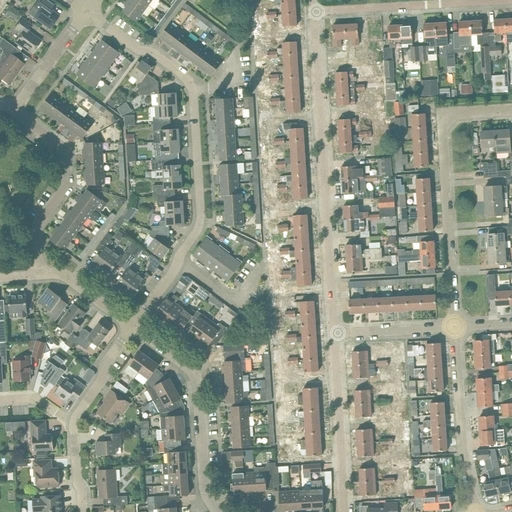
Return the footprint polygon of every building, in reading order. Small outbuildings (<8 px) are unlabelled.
[(33,6),(28,13),(34,17),(41,23),(49,29),(59,16),(48,8),(52,3),(47,0),(37,0),(35,4),(33,6)] [(148,5),(141,0),(127,0),(127,2),(142,13),(148,5)] [(176,0),(170,8),(174,11),(180,3),(176,0)] [(253,0),(254,7),(258,7),(258,18),(255,18),(256,37),(260,37),(260,48),(257,49),(258,68),(261,67),(262,72),(258,73),(260,102),(299,99),(293,0),(253,0)] [(142,13),(127,2),(124,5),(126,7),(123,12),(136,22),(142,13)] [(191,14),(194,10),(185,3),(182,7),(191,14)] [(170,8),(164,17),(168,20),(174,11),(170,8)] [(191,14),(194,16),(192,20),(194,22),(192,24),(195,26),(199,20),(200,20),(202,17),(194,10),(191,14)] [(161,28),(168,20),(164,17),(163,18),(160,22),(158,25),(161,28)] [(202,17),(200,20),(208,27),(211,23),(202,17)] [(32,25),(24,19),(22,18),(14,28),(21,33),(15,42),(31,54),(41,41),(27,31),(32,25)] [(469,19),(463,19),(463,22),(459,22),(459,32),(459,36),(460,36),(471,35),(470,21),(469,21),(469,19)] [(506,33),(505,19),(494,20),(495,42),(501,41),(500,33),(506,33)] [(482,20),(470,21),(471,35),(477,35),(477,45),(483,45),(482,20)] [(446,46),(448,46),(447,36),(447,22),(442,23),(442,21),(436,21),(436,23),(435,23),(436,46),(446,46)] [(167,46),(179,30),(170,23),(160,37),(165,41),(163,43),(167,46)] [(217,33),(220,30),(211,23),(208,27),(217,33)] [(430,47),(436,46),(435,23),(423,24),(424,34),(424,38),(425,42),(430,42),(430,47)] [(158,25),(156,28),(152,33),(155,36),(161,28),(158,25)] [(401,39),(400,25),(388,26),(390,48),(396,47),(395,39),(401,39)] [(413,43),(412,38),(411,25),(400,25),(401,39),(401,44),(413,43)] [(372,27),(359,28),(360,48),(373,48),(372,27)] [(346,28),(333,29),(334,50),(347,49),(346,28)] [(359,28),(346,28),(347,49),(360,48),(359,28)] [(179,30),(167,46),(170,48),(172,46),(177,50),(187,37),(179,30)] [(228,36),(220,30),(217,33),(226,40),(228,36)] [(208,34),(205,39),(209,42),(213,38),(208,34)] [(237,43),(228,36),(226,40),(235,47),(237,43)] [(448,46),(448,48),(446,48),(447,65),(455,65),(454,49),(454,36),(447,36),(448,46)] [(196,43),(187,37),(177,50),(182,54),(181,56),(184,59),(196,43)] [(10,55),(0,68),(0,77),(0,78),(8,84),(23,64),(18,60),(23,54),(15,48),(2,38),(0,41),(0,48),(4,53),(6,52),(10,55)] [(95,44),(93,47),(113,62),(116,58),(117,59),(121,54),(102,40),(98,45),(95,44)] [(196,43),(184,59),(187,61),(189,59),(195,63),(205,50),(196,43)] [(419,46),(420,60),(428,60),(427,45),(419,46)] [(489,46),(489,47),(490,60),(497,60),(497,56),(502,55),(501,45),(489,46)] [(420,60),(419,46),(411,46),(412,61),(420,60)] [(437,54),(436,46),(430,47),(427,47),(428,55),(437,54)] [(113,62),(93,47),(90,50),(92,52),(89,57),(108,72),(112,67),(110,65),(113,62)] [(490,60),(489,47),(480,47),(481,72),(490,72),(490,60)] [(393,48),(384,49),(386,78),(394,77),(393,48)] [(205,50),(195,63),(200,67),(198,69),(202,72),(213,56),(205,50)] [(213,56),(202,72),(205,74),(206,72),(212,76),(222,63),(213,56)] [(82,61),(80,64),(100,79),(103,75),(105,77),(108,72),(89,57),(85,62),(82,61)] [(132,62),(129,60),(122,68),(126,71),(132,62)] [(140,90),(150,85),(145,77),(152,68),(142,60),(136,68),(131,75),(141,82),(137,88),(140,90)] [(100,79),(80,64),(78,68),(80,70),(76,75),(84,81),(95,89),(99,84),(97,83),(100,79)] [(122,68),(116,77),(119,80),(126,71),(122,68)] [(356,74),(336,75),(337,88),(357,87),(356,74)] [(60,81),(66,85),(69,81),(63,77),(60,81)] [(116,77),(109,86),(113,89),(119,80),(116,77)] [(438,95),(438,80),(422,80),(422,96),(438,95)] [(473,94),(472,84),(461,85),(462,94),(473,94)] [(156,94),(150,85),(140,90),(140,95),(152,94),(152,106),(159,106),(177,105),(176,93),(156,94)] [(385,85),(386,102),(396,102),(395,85),(385,85)] [(113,89),(109,86),(103,94),(107,97),(113,89)] [(357,87),(337,88),(337,101),(358,99),(357,87)] [(49,114),(59,100),(51,94),(39,110),(43,113),(45,110),(49,114)] [(113,107),(117,102),(111,98),(108,103),(113,107)] [(213,109),(233,108),(232,98),(216,99),(216,105),(213,106),(213,109)] [(358,99),(337,101),(338,113),(359,112),(358,99)] [(68,106),(59,100),(49,114),(53,117),(52,119),(56,122),(68,106)] [(122,116),(131,109),(126,102),(117,108),(122,116)] [(396,116),(403,115),(402,102),(394,102),(396,116)] [(177,105),(159,106),(160,118),(153,118),(153,124),(166,123),(166,117),(178,117),(177,105)] [(76,112),(68,106),(56,122),(60,125),(61,122),(66,126),(76,112)] [(234,118),(233,108),(213,109),(214,114),(217,114),(217,119),(234,118)] [(76,112),(66,126),(70,129),(68,131),(73,134),(84,119),(76,112)] [(359,112),(338,113),(339,126),(359,124),(359,112)] [(234,118),(217,119),(217,126),(214,126),(215,130),(234,129),(234,118)] [(84,119),(73,134),(76,137),(78,134),(83,138),(93,125),(84,119)] [(166,123),(153,124),(154,142),(179,141),(178,129),(166,129),(166,123)] [(425,123),(404,124),(405,137),(426,136),(425,123)] [(359,124),(339,126),(340,138),(360,137),(359,124)] [(235,139),(234,129),(215,130),(215,134),(218,134),(218,140),(235,139)] [(511,162),(511,149),(510,149),(509,146),(510,146),(509,130),(495,131),(496,146),(497,146),(497,152),(510,151),(511,163),(511,162)] [(496,146),(495,131),(481,132),(482,147),(492,146),(496,146)] [(426,136),(405,137),(406,149),(427,148),(426,136)] [(360,137),(340,138),(340,151),(361,150),(360,137)] [(235,139),(218,140),(219,146),(216,146),(216,151),(236,149),(235,139)] [(180,153),(179,141),(154,142),(155,160),(168,159),(168,153),(180,153)] [(83,154),(102,153),(102,142),(95,142),(85,143),(85,149),(82,149),(83,154)] [(298,144),(279,145),(280,155),(299,154),(298,144)] [(427,148),(406,149),(407,162),(428,161),(427,148)] [(236,160),(236,149),(216,151),(216,155),(219,154),(219,161),(236,160)] [(102,153),(83,154),(83,159),(86,159),(86,165),(103,164),(102,153)] [(299,154),(280,155),(280,165),(299,164),(299,154)] [(377,178),(392,176),(390,158),(378,159),(379,171),(377,171),(377,176),(377,178)] [(168,159),(155,160),(151,160),(152,171),(163,171),(164,178),(181,177),(181,165),(169,165),(168,159)] [(217,174),(237,173),(237,163),(220,164),(220,171),(217,171),(217,174)] [(487,163),(488,170),(483,170),(484,178),(498,177),(497,163),(487,163)] [(103,164),(86,165),(87,170),(84,170),(84,175),(104,174),(103,164)] [(299,164),(280,165),(281,174),(300,173),(300,164),(299,164)] [(372,181),(371,176),(364,177),(363,168),(356,169),(356,166),(341,167),(342,180),(357,179),(365,179),(365,181),(372,181)] [(238,184),(237,173),(217,174),(218,179),(221,179),(221,185),(238,184)] [(300,173),(281,174),(281,184),(301,183),(300,173)] [(104,184),(104,174),(84,175),(84,179),(87,179),(88,185),(98,185),(104,184)] [(181,177),(164,178),(164,185),(153,185),(154,196),(170,195),(170,189),(182,189),(181,177)] [(417,193),(430,191),(429,178),(419,179),(416,180),(417,193)] [(343,194),(358,193),(357,179),(342,180),(343,194)] [(357,179),(358,193),(366,192),(365,179),(357,179)] [(301,183),(281,184),(282,194),(301,192),(301,183)] [(238,184),(221,185),(221,191),(218,191),(219,196),(222,196),(222,195),(239,194),(238,184)] [(393,184),(386,184),(386,197),(394,197),(393,184)] [(485,201),(502,200),(501,193),(508,193),(507,186),(505,186),(494,186),(484,187),(485,201)] [(79,196),(95,208),(101,200),(87,190),(84,195),(81,193),(79,196)] [(430,191),(417,193),(418,206),(431,205),(430,191)] [(301,192),(282,194),(283,203),(302,202),(301,192)] [(241,194),(239,194),(222,195),(222,196),(222,200),(225,199),(225,205),(242,204),(241,194)] [(171,201),(170,195),(154,196),(158,196),(158,207),(165,206),(166,214),(184,213),(183,201),(171,201)] [(78,203),(75,207),(89,217),(95,208),(79,196),(76,201),(78,203)] [(395,209),(395,207),(394,197),(386,197),(379,198),(380,216),(395,215),(395,209)] [(502,208),(502,200),(485,201),(486,216),(496,216),(503,215),(509,214),(509,208),(502,208)] [(302,202),(283,203),(283,213),(302,211),(302,202)] [(242,204),(225,205),(225,211),(223,212),(223,216),(243,215),(242,204)] [(374,220),(374,215),(368,215),(367,212),(359,212),(359,205),(343,206),(344,219),(359,218),(368,218),(368,220),(374,220)] [(431,205),(418,206),(419,213),(411,214),(411,220),(419,219),(432,218),(431,205)] [(400,209),(395,209),(395,215),(396,222),(401,222),(401,220),(407,220),(406,206),(400,207),(400,209)] [(69,210),(67,213),(82,225),(89,217),(75,207),(72,211),(69,210)] [(302,211),(283,213),(284,223),(303,222),(302,211)] [(82,225),(67,213),(63,217),(66,219),(63,223),(76,233),(82,225)] [(184,213),(166,214),(166,221),(159,221),(159,226),(151,226),(151,231),(162,234),(164,226),(184,224),(184,213)] [(243,215),(223,216),(223,220),(226,220),(226,226),(236,225),(243,225),(243,215)] [(360,232),(359,218),(344,219),(345,233),(360,232)] [(432,218),(419,219),(420,232),(423,231),(433,231),(432,218)] [(76,233),(63,223),(59,227),(57,226),(54,230),(70,242),(76,233)] [(307,224),(288,225),(289,235),(308,234),(307,224)] [(511,226),(510,226),(503,227),(504,234),(504,235),(511,234),(511,226)] [(222,229),(220,233),(228,237),(230,233),(222,229)] [(70,242),(54,230),(51,234),(54,235),(50,240),(64,250),(70,242)] [(162,234),(151,231),(149,234),(155,238),(148,248),(154,253),(162,259),(169,249),(160,242),(162,234)] [(102,267),(114,250),(107,245),(113,236),(108,232),(100,243),(104,246),(93,260),(102,267)] [(308,234),(289,235),(289,245),(308,244),(308,234)] [(505,248),(504,235),(504,234),(498,234),(488,235),(489,249),(505,248)] [(200,264),(215,244),(211,241),(212,239),(207,236),(193,255),(198,259),(197,262),(200,264)] [(244,245),(246,241),(237,236),(235,241),(244,245)] [(246,241),(244,245),(253,249),(255,245),(246,241)] [(398,256),(434,254),(433,241),(420,242),(421,249),(412,250),(413,251),(405,252),(404,249),(398,250),(398,256)] [(218,247),(215,244),(200,264),(203,266),(205,264),(210,268),(225,249),(220,245),(218,247)] [(308,244),(289,245),(290,254),(309,253),(309,244),(308,244)] [(365,250),(361,251),(360,244),(346,245),(347,258),(361,257),(370,257),(370,259),(382,258),(381,248),(365,249),(365,250)] [(506,262),(505,248),(489,249),(489,264),(499,263),(506,262)] [(230,252),(225,249),(210,268),(215,272),(214,274),(217,277),(232,257),(228,254),(230,252)] [(122,256),(114,250),(102,267),(110,273),(119,262),(123,265),(131,255),(126,251),(122,256)] [(267,250),(267,262),(277,263),(278,254),(288,255),(288,251),(267,250)] [(309,253),(290,254),(290,264),(310,263),(309,253)] [(434,254),(398,256),(398,262),(421,261),(422,268),(435,267),(434,254)] [(131,255),(123,265),(128,268),(117,283),(126,290),(138,273),(130,267),(136,258),(131,255)] [(148,260),(150,261),(158,267),(161,262),(151,255),(148,260)] [(232,257),(217,277),(220,279),(223,277),(228,281),(242,262),(237,258),(236,260),(232,257)] [(361,257),(347,258),(347,272),(362,271),(361,257)] [(310,263),(290,264),(291,274),(310,272),(310,263)] [(310,272),(291,274),(292,283),(311,282),(310,272)] [(138,273),(126,290),(134,296),(150,276),(146,273),(143,276),(138,273)] [(187,287),(192,280),(188,277),(182,276),(178,280),(187,287)] [(192,280),(187,287),(185,290),(194,297),(194,296),(201,287),(192,280)] [(311,282),(292,283),(292,293),(311,292),(312,292),(311,282)] [(201,286),(201,287),(194,296),(202,302),(209,292),(201,286)] [(51,327),(56,321),(66,307),(58,302),(61,298),(48,287),(37,301),(49,310),(46,314),(52,318),(47,324),(51,327)] [(510,305),(510,291),(495,292),(496,305),(510,305)] [(311,292),(292,293),(293,302),(312,301),(311,292)] [(26,295),(9,296),(9,305),(5,305),(4,305),(4,306),(5,313),(18,313),(19,317),(27,317),(27,312),(26,295)] [(164,318),(175,303),(179,298),(174,295),(171,300),(166,296),(155,311),(164,318)] [(435,295),(421,296),(422,309),(436,309),(435,295)] [(421,296),(407,297),(407,310),(422,309),(421,296)] [(392,297),(378,298),(379,312),(393,311),(392,297)] [(407,310),(407,297),(392,297),(393,311),(407,310)] [(379,312),(378,298),(364,299),(364,313),(379,312)] [(364,313),(364,299),(349,300),(350,313),(364,313)] [(312,301),(293,302),(293,312),(313,311),(312,301)] [(184,310),(175,303),(164,318),(173,324),(184,310)] [(76,331),(78,328),(84,320),(81,318),(85,313),(74,304),(59,324),(71,332),(73,329),(76,331)] [(230,308),(227,311),(236,318),(239,315),(230,308)] [(184,310),(173,324),(182,331),(193,316),(184,310)] [(197,311),(193,316),(182,331),(187,335),(189,332),(199,339),(211,321),(197,311)] [(35,334),(35,333),(34,318),(26,319),(27,335),(35,334)] [(211,321),(199,339),(208,346),(213,340),(218,343),(228,329),(220,323),(217,325),(211,321)] [(110,331),(99,323),(91,333),(84,329),(78,337),(75,341),(86,350),(92,342),(98,347),(110,331)] [(73,333),(65,344),(70,348),(75,341),(78,337),(73,333)] [(475,355),(494,354),(494,340),(474,341),(475,355)] [(30,341),(28,341),(28,344),(30,349),(34,350),(37,341),(35,341),(30,341)] [(45,343),(37,341),(34,350),(32,356),(41,358),(45,343)] [(427,356),(441,355),(440,343),(427,344),(427,356)] [(222,372),(242,371),(241,361),(245,361),(244,350),(234,351),(224,352),(225,366),(222,366),(222,372)] [(399,350),(391,351),(392,367),(400,366),(399,350)] [(139,372),(149,358),(139,351),(129,365),(139,372)] [(375,351),(368,352),(369,368),(376,367),(375,351)] [(383,351),(375,351),(376,367),(384,367),(383,351)] [(391,351),(383,351),(384,367),(392,367),(391,351)] [(360,352),(352,353),(353,369),(361,368),(360,352)] [(368,352),(360,352),(361,368),(369,368),(368,352)] [(494,354),(475,355),(476,369),(495,368),(494,354)] [(49,360),(47,360),(41,384),(46,387),(49,382),(54,386),(65,371),(60,368),(65,361),(56,355),(49,360)] [(441,355),(427,356),(428,368),(442,367),(441,355)] [(32,373),(31,363),(31,356),(22,356),(22,361),(13,361),(14,381),(30,380),(30,373),(32,373)] [(149,358),(139,372),(148,379),(145,383),(148,386),(160,375),(154,372),(159,365),(149,358)] [(316,359),(296,361),(296,372),(316,371),(316,359)] [(500,372),(511,371),(511,364),(508,364),(509,366),(500,366),(500,372)] [(442,379),(442,367),(428,368),(429,380),(442,379)] [(242,371),(222,372),(222,377),(225,376),(226,382),(242,382),(242,371)] [(316,371),(296,372),(297,383),(317,382),(316,371)] [(160,375),(148,386),(146,387),(154,400),(175,388),(169,378),(163,381),(160,375)] [(70,397),(76,401),(84,390),(86,387),(79,382),(77,385),(66,378),(55,393),(66,402),(70,397)] [(478,393),(492,392),(498,391),(497,385),(491,385),(491,378),(477,379),(475,380),(475,386),(477,386),(478,393)] [(442,379),(429,380),(430,392),(443,391),(442,379)] [(113,386),(121,392),(125,394),(128,389),(125,387),(117,381),(113,386)] [(242,382),(226,382),(226,388),(223,389),(223,393),(243,392),(242,382)] [(317,382),(297,383),(298,394),(318,392),(317,382)] [(176,390),(175,388),(154,400),(161,413),(176,409),(178,409),(175,403),(181,399),(179,395),(181,394),(178,389),(176,390)] [(111,423),(117,415),(119,412),(122,415),(130,403),(113,391),(113,392),(117,395),(112,403),(107,399),(97,413),(111,423)] [(244,402),(243,392),(223,393),(224,397),(227,397),(227,403),(237,402),(244,402)] [(318,392),(298,394),(298,404),(318,403),(318,392)] [(492,406),(492,392),(478,393),(479,407),(492,406)] [(380,395),(360,396),(361,408),(381,406),(380,395)] [(431,415),(445,414),(444,402),(431,403),(431,415)] [(318,403),(298,404),(299,415),(319,414),(318,403)] [(229,417),(249,416),(248,406),(231,407),(232,413),(229,413),(229,417)] [(381,406),(361,408),(361,418),(381,417),(381,406)] [(176,409),(161,413),(163,417),(160,417),(161,429),(185,428),(184,415),(176,416),(176,409)] [(319,414),(299,415),(300,426),(320,425),(319,414)] [(431,415),(432,421),(423,421),(424,427),(432,427),(445,426),(445,414),(431,415)] [(249,426),(249,416),(229,417),(229,421),(232,421),(232,427),(249,426)] [(480,431),(494,430),(493,416),(479,417),(480,431)] [(381,417),(361,418),(362,429),(382,428),(381,417)] [(34,451),(54,450),(53,434),(46,434),(45,420),(30,421),(31,437),(33,437),(34,451)] [(320,425),(300,426),(300,437),(320,436),(320,425)] [(249,426),(232,427),(233,433),(230,433),(230,438),(250,437),(249,426)] [(446,438),(445,426),(432,427),(433,439),(446,438)] [(185,428),(161,429),(162,439),(164,439),(164,440),(164,442),(159,442),(159,447),(178,446),(178,440),(185,440),(185,428)] [(382,428),(362,429),(363,440),(383,439),(382,428)] [(500,429),(494,430),(480,431),(481,445),(495,444),(495,438),(501,437),(500,429)] [(97,455),(107,455),(116,454),(116,447),(121,447),(120,433),(115,434),(105,434),(105,435),(108,434),(108,441),(96,442),(97,455)] [(320,436),(300,437),(301,448),(321,446),(320,436)] [(250,437),(230,438),(230,442),(233,442),(234,448),(250,447),(250,437)] [(447,450),(446,438),(433,439),(434,451),(447,450)] [(383,439),(363,440),(363,451),(383,450),(383,439)] [(179,452),(178,446),(159,447),(159,452),(164,452),(165,453),(167,453),(168,463),(187,462),(186,451),(179,452)] [(321,446),(301,448),(302,459),(322,458),(321,446)] [(494,449),(489,450),(491,459),(493,469),(498,468),(494,449)] [(383,450),(363,451),(364,462),(384,460),(383,450)] [(491,459),(489,450),(477,450),(477,459),(491,459)] [(244,451),(241,451),(231,452),(232,461),(242,460),(243,460),(243,457),(244,457),(244,451)] [(37,488),(49,487),(59,486),(58,468),(52,468),(51,460),(41,460),(33,461),(34,476),(37,476),(37,488)] [(384,460),(364,462),(365,473),(385,472),(384,460)] [(187,462),(168,463),(163,464),(163,475),(169,474),(187,473),(187,462)] [(310,472),(321,472),(321,464),(309,465),(309,471),(310,471),(310,472)] [(291,474),(300,473),(299,465),(291,466),(291,474)] [(276,467),(271,467),(272,486),(279,486),(279,476),(278,466),(276,467)] [(140,467),(133,475),(141,483),(140,467)] [(254,468),(254,472),(255,491),(267,490),(266,487),(272,486),(271,467),(254,468)] [(499,468),(498,468),(493,469),(498,493),(503,492),(505,494),(509,493),(510,491),(511,491),(508,478),(502,479),(499,468)] [(115,469),(108,470),(98,470),(100,498),(113,497),(114,505),(128,504),(127,496),(116,496),(115,469)] [(493,469),(487,470),(490,482),(483,483),(486,496),(487,496),(488,498),(493,497),(493,495),(498,493),(493,469)] [(254,472),(243,473),(245,492),(255,491),(254,472)] [(169,474),(169,479),(164,480),(164,485),(188,484),(187,473),(169,474)] [(245,492),(243,473),(232,474),(233,486),(231,486),(231,491),(233,491),(234,492),(235,492),(235,494),(240,494),(240,492),(245,492)] [(449,508),(451,508),(450,495),(442,495),(441,474),(435,475),(436,479),(437,495),(438,509),(444,508),(445,510),(448,510),(449,508)] [(432,487),(414,489),(415,497),(424,496),(424,500),(425,510),(438,509),(437,495),(436,479),(432,479),(432,487)] [(324,508),(322,489),(322,481),(311,482),(311,490),(312,508),(314,508),(314,510),(319,510),(319,508),(324,508)] [(188,484),(164,485),(165,491),(170,491),(170,496),(189,495),(188,484)] [(300,490),(290,491),(291,510),(302,509),(300,490)] [(311,490),(300,490),(302,509),(312,508),(311,490)] [(291,510),(290,491),(279,492),(280,510),(291,510)] [(60,511),(59,496),(49,497),(42,497),(42,499),(33,499),(34,511),(60,511)] [(168,502),(155,503),(148,503),(148,510),(158,509),(158,511),(176,511),(176,502),(168,502)] [(367,506),(361,507),(360,511),(397,511),(397,503),(385,503),(385,508),(368,508),(367,506)]
